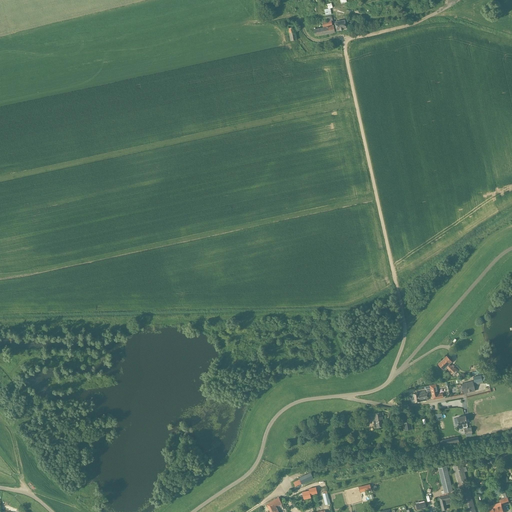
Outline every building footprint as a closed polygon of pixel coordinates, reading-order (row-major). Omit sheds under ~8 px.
[(327,3),(328,8),(324,9),(326,14),(332,13),(330,8),(333,7),(332,2),(327,3)] [(326,17),(327,21),(322,22),(323,27),(314,29),(315,36),(335,32),(334,25),(332,25),(331,20),(332,20),(331,16),(326,17)] [(337,31),(347,29),(345,19),(335,21),(337,31)] [(297,39),(294,25),(288,26),(291,40),(297,39)] [(446,356),(438,364),(443,370),(446,367),(448,369),(447,370),(451,374),(452,374),(454,375),(457,372),(455,371),(456,370),(454,368),(454,367),(452,365),(451,366),(449,364),(450,363),(452,361),(446,356)] [(473,381),(462,384),(463,387),(462,387),(461,388),(462,390),(463,391),(464,390),(464,393),(475,391),(473,381)] [(443,383),(430,385),(432,399),(443,397),(442,393),(438,394),(437,389),(441,387),(442,388),(445,386),(445,385),(446,385),(446,382),(443,383)] [(414,394),(416,402),(427,400),(426,391),(418,393),(414,394)] [(384,419),(382,412),(372,414),(365,415),(365,420),(373,419),(374,428),(386,426),(385,419),(384,419)] [(458,417),(457,417),(458,424),(462,424),(463,428),(464,428),(465,434),(472,433),(471,427),(467,428),(467,427),(465,416),(461,417),(460,416),(458,416),(458,417)] [(412,429),(411,422),(403,423),(404,431),(412,429)] [(458,437),(440,441),(441,447),(459,443),(458,437)] [(463,467),(462,464),(453,466),(465,511),(476,511),(465,472),(467,471),(466,467),(463,467)] [(453,491),(446,466),(438,468),(444,493),(453,491)] [(435,495),(429,470),(420,472),(425,497),(435,495)] [(302,475),(304,482),(312,479),(310,472),(302,475)] [(299,478),(293,481),(296,486),(302,483),(299,478)] [(309,491),(302,492),(304,499),(311,497),(310,495),(309,490),(309,491)] [(504,498),(499,500),(501,504),(501,506),(509,504),(507,497),(505,492),(502,493),(504,498)] [(439,497),(442,510),(447,509),(444,499),(450,498),(449,494),(439,497)] [(282,504),(278,498),(266,504),(270,511),(278,511),(276,507),(282,504)] [(426,507),(425,502),(416,504),(417,510),(426,507)]
